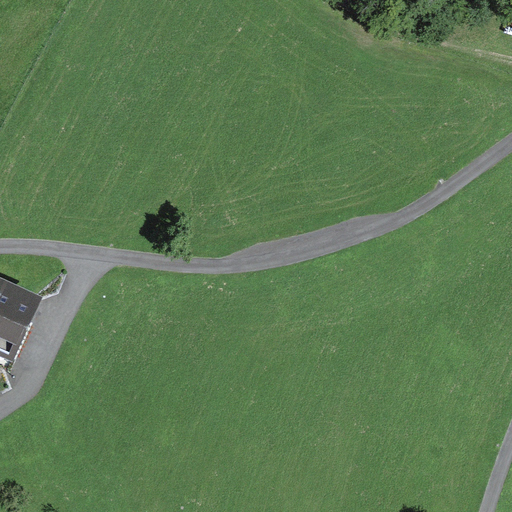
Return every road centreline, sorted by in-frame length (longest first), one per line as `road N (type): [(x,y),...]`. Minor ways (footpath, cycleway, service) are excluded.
road 1 (unclassified): [(511,142),(413,211),(342,241),(212,268),(0,245)]
road 2 (track): [(95,256),(45,370),(2,394)]
